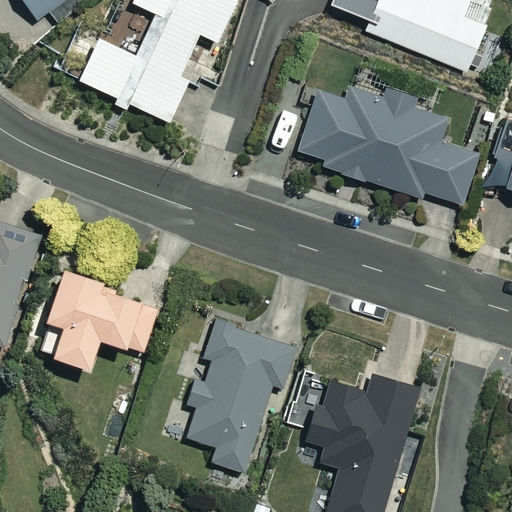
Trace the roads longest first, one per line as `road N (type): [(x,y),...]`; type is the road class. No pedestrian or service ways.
road 1 (residential): [(0,128),(70,165),(196,211),(511,313)]
road 2 (unknown): [(499,309),(442,511)]
